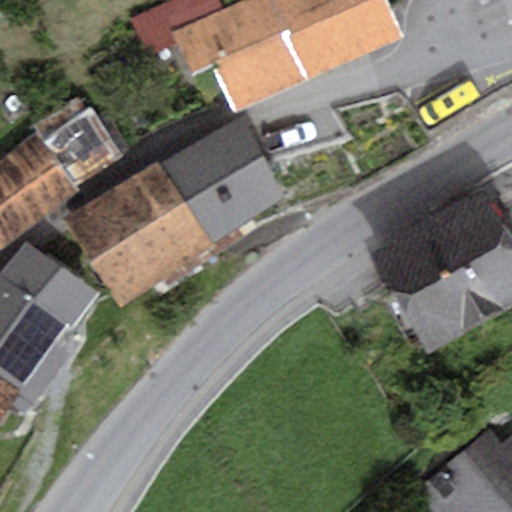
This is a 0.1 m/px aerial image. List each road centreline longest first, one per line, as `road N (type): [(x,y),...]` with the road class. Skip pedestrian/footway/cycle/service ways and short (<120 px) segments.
road 1 (secondary): [(511,136),(283,280),(179,386),(81,511)]
road 2 (residential): [(0,258),(147,155),(233,116),(468,57)]
